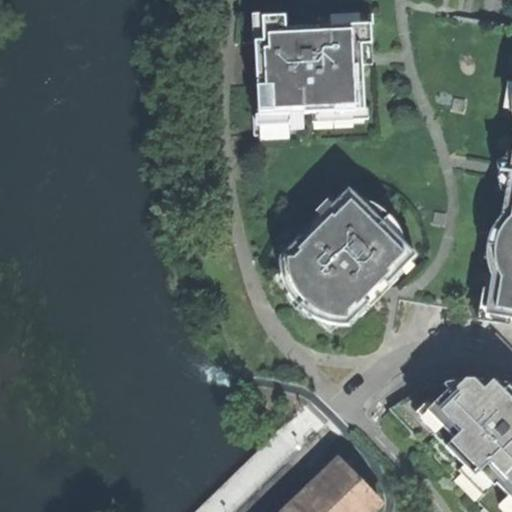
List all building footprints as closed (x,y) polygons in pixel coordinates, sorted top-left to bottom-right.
[(305,112),(367,110),(364,59),(363,44),(373,43),(372,24),(288,28),(287,15),(264,16),(265,40),(267,85),(259,85),(261,121),(292,120),(292,108),(305,108),(305,112)] [(257,40),(259,85),(267,85),(265,40),(257,40)] [(332,330),(415,246),(400,232),(397,234),(385,221),(370,207),(372,204),(357,189),(274,273),(292,291),(297,286),(320,309),(315,313),(332,330)] [(511,201),(505,200),(487,305),(493,314),(511,316),(511,201)] [(511,511),(511,382),(505,382),(487,379),(467,379),(454,392),(445,383),(431,388),(418,393),(404,400),(391,409),(437,456),(436,457),(486,508),(482,511),(511,511)] [(315,484),(285,511),(371,511),(381,503),(340,460),(315,484)]
